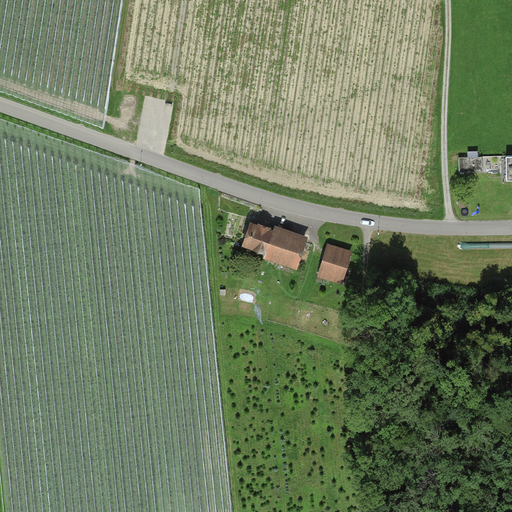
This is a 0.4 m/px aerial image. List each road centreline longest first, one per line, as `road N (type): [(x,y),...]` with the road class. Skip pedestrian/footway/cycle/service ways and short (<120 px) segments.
road 1 (unclassified): [(511,228),(322,214),(0,104)]
road 2 (track): [(448,0),(452,228)]
